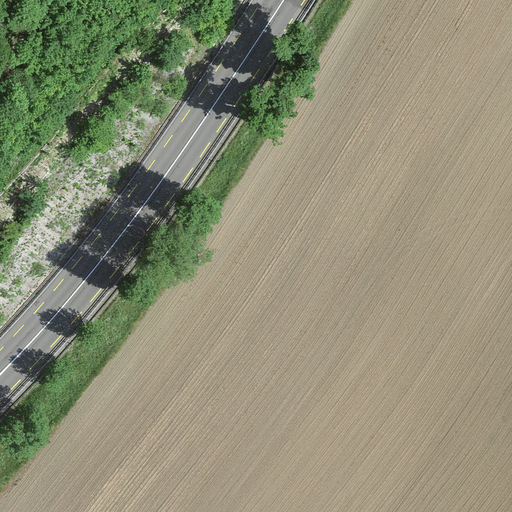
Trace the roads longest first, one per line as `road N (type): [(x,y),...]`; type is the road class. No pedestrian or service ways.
road 1 (primary): [(288,0),(127,231),(0,377)]
road 2 (track): [(0,181),(158,0)]
